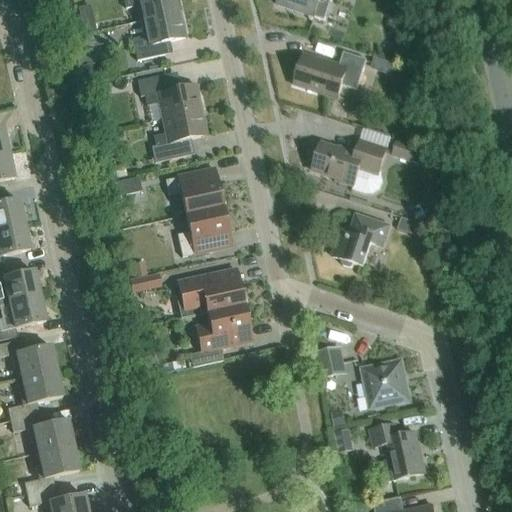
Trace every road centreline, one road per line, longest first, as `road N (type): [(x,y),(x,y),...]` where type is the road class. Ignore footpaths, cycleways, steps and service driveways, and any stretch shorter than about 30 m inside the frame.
road 1 (residential): [(0,4),(18,32),(120,511)]
road 2 (residential): [(473,511),(436,338),(279,288)]
road 3 (residential): [(279,288),(217,0)]
road 4 (unclassified): [(511,130),(484,0)]
